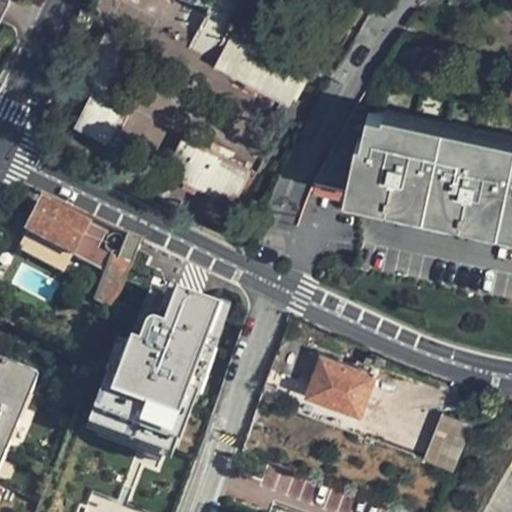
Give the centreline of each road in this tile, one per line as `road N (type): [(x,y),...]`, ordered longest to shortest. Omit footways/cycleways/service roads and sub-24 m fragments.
road 1 (secondary): [(272,288),(0,157)]
road 2 (secondary): [(511,378),(423,355),(272,288)]
road 3 (residential): [(272,288),(222,419),(221,463),(203,511)]
